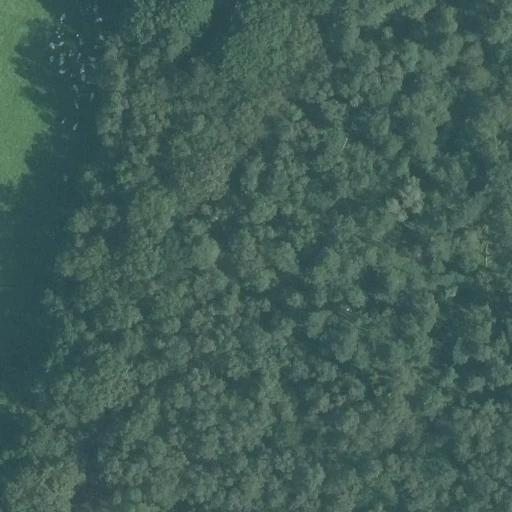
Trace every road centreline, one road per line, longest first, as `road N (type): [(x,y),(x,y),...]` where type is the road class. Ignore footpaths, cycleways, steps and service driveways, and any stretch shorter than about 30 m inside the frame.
road 1 (track): [(223,0),(181,91),(153,181),(36,373)]
road 2 (track): [(81,304),(105,327),(120,361),(88,450)]
